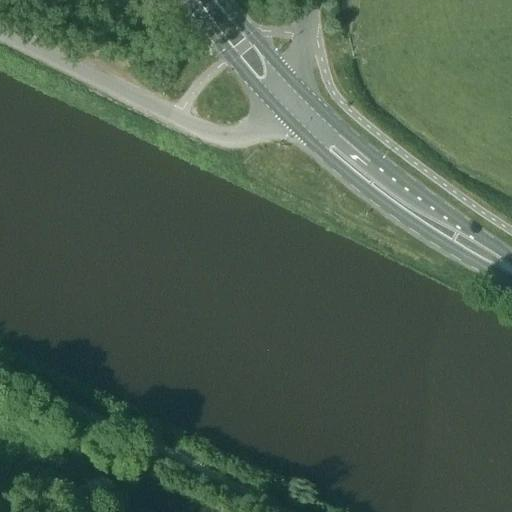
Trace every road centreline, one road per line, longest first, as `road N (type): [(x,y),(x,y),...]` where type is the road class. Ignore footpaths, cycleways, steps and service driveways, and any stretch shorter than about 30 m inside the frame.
road 1 (unclassified): [(290,105),(254,131),(212,134),(0,31)]
road 2 (primary): [(511,277),(359,172),(290,105)]
road 3 (primary): [(290,105),(206,0)]
